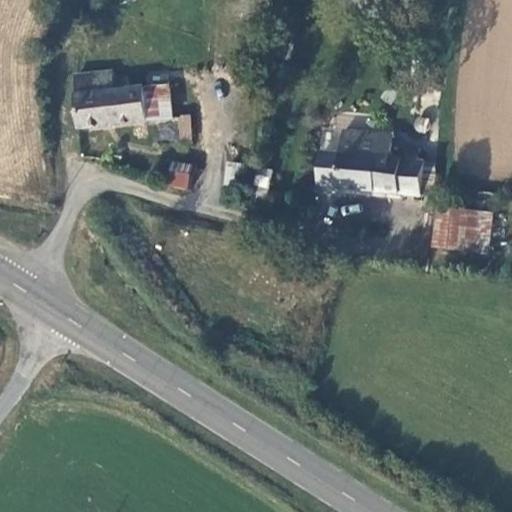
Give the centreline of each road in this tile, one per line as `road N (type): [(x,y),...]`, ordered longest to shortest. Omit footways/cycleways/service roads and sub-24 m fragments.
road 1 (primary): [(376,511),(67,316)]
road 2 (unclassified): [(298,232),(119,184),(79,200),(28,290)]
